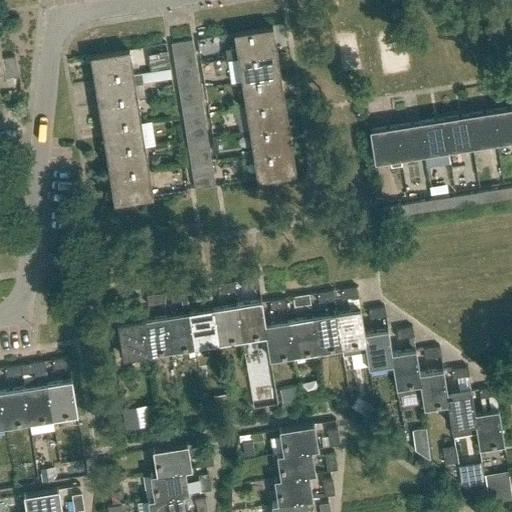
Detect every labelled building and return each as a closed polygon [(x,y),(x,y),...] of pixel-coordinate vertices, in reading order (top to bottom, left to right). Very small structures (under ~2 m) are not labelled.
[(225,49),(227,59),(238,58),(238,57),(276,51),(272,26),(234,32),(236,47),(225,49)] [(173,55),(194,52),(192,40),(171,43),(173,55)] [(2,58),(0,45),(0,69),(4,68),(5,77),(18,75),(15,56),(2,58)] [(95,80),(133,74),(129,49),(91,55),(95,80)] [(169,66),(166,50),(156,52),(158,68),(169,66)] [(242,81),(280,75),(276,51),(238,57),(238,58),(242,81)] [(175,67),(196,64),(194,52),(173,55),(175,67)] [(177,79),(198,76),(196,64),(175,67),(177,79)] [(142,71),(144,81),(171,77),(169,67),(142,71)] [(133,74),(95,80),(99,104),(137,98),(135,84),(143,83),(141,72),(133,74)] [(246,106),(284,99),(280,75),(242,81),(246,106)] [(179,91),(199,88),(198,76),(177,79),(179,91)] [(181,103),(201,100),(199,88),(179,91),(181,103)] [(102,128),(141,122),(137,98),(99,104),(102,128)] [(250,130),(288,124),(284,99),(246,106),(250,130)] [(183,115),(203,112),(201,100),(181,103),(183,115)] [(511,147),(511,105),(491,109),(496,141),(510,138),(511,147)] [(472,144),(496,141),(491,109),(467,112),(472,144)] [(185,127),(205,124),(203,112),(183,115),(185,127)] [(448,148),(472,144),(467,112),(443,116),(448,148)] [(419,120),(424,152),(448,148),(443,116),(419,120)] [(400,156),(423,152),(424,152),(419,120),(395,124),(400,156)] [(106,153),(145,147),(141,122),(102,128),(106,153)] [(187,139),(207,136),(205,124),(185,127),(187,139)] [(253,154),(292,148),(288,124),(250,130),(253,154)] [(400,156),(395,124),(370,128),(375,160),(376,160),(389,158),(391,167),(401,165),(400,156)] [(189,152),(209,148),(207,136),(187,139),(189,152)] [(110,177),(148,171),(145,147),(106,153),(110,177)] [(191,164),(211,160),(209,148),(189,152),(191,164)] [(292,148),(253,154),(257,179),(296,172),(292,148)] [(192,176),(213,172),(211,160),(191,164),(192,176)] [(148,171),(110,177),(114,201),(114,202),(153,196),(152,195),(148,171)] [(213,172),(192,176),(194,188),(215,185),(213,172)] [(481,201),(505,197),(504,188),(480,192),(481,201)] [(457,205),(481,201),(480,192),(456,195),(457,205)] [(433,209),(457,205),(456,195),(432,199),(433,209)] [(409,213),(433,209),(432,199),(407,203),(409,213)] [(385,217),(409,213),(407,203),(383,207),(385,217)] [(240,280),(242,290),(258,287),(257,278),(240,280)] [(218,294),(234,291),(233,281),(216,284),(218,294)] [(194,297),(211,295),(209,285),(193,288),(194,297)] [(340,289),(342,298),(358,296),(356,286),(340,289)] [(171,301),(187,299),(185,289),(169,292),(171,301)] [(317,302),(333,300),(332,290),(316,293),(317,302)] [(147,305),(163,302),(162,293),(145,295),(147,305)] [(293,306),(310,303),(308,294),(291,296),(293,306)] [(123,309),(139,307),(138,296),(121,299),(123,309)] [(269,310),(286,307),(284,298),(268,300),(269,310)] [(264,323),(261,299),(236,303),(242,338),(265,334),(266,334),(264,323)] [(218,341),(242,338),(236,303),(212,307),(218,341)] [(368,309),(369,318),(386,316),(384,306),(368,309)] [(194,345),(218,341),(212,307),(189,311),(194,345)] [(360,308),(335,312),(341,346),(342,355),(366,351),(364,343),(365,343),(363,332),(364,332),(360,310),(360,308)] [(171,349),(194,345),(189,311),(165,314),(171,349)] [(317,350),(341,346),(335,312),(312,315),(317,350)] [(147,353),(171,349),(165,314),(142,318),(147,353)] [(294,354),(317,350),(312,315),(288,319),(294,354)] [(123,357),(147,353),(142,318),(117,322),(123,357)] [(269,358),(294,354),(288,319),(264,323),(266,334),(265,334),(269,358)] [(395,328),(397,338),(413,336),(412,326),(395,328)] [(391,352),(387,328),(364,332),(363,332),(365,343),(364,343),(366,351),(368,366),(392,363),(392,362),(391,352)] [(441,356),(439,346),(424,349),(426,358),(441,356)] [(419,372),(415,348),(391,352),(392,362),(392,363),(397,394),(421,390),(420,382),(419,372)] [(52,367),(69,364),(67,356),(50,359),(52,367)] [(28,371),(45,368),(44,360),(27,363),(28,371)] [(5,375),(22,372),(20,364),(3,366),(5,375)] [(469,376),(467,366),(452,368),(453,378),(469,376)] [(446,392),(447,392),(443,368),(419,372),(420,382),(421,390),(423,406),(447,402),(448,402),(446,392)] [(47,382),(52,417),(77,413),(71,378),(47,382)] [(28,421),(52,417),(47,382),(23,386),(28,421)] [(299,384),(280,387),(282,402),(302,399),(299,384)] [(0,394),(5,424),(28,421),(23,386),(0,389),(0,394)] [(481,398),(496,395),(495,386),(479,388),(481,398)] [(470,388),(447,392),(446,392),(448,402),(447,402),(452,436),(477,432),(475,422),(476,422),(474,411),(471,388),(470,388)] [(369,403),(362,414),(370,420),(377,409),(369,403)] [(152,424),(149,405),(124,409),(127,427),(152,424)] [(476,422),(475,422),(477,432),(479,446),(504,442),(498,407),(474,411),(476,422)] [(311,448),(317,447),(313,422),(279,428),(283,452),(311,448)] [(329,445),(339,444),(336,427),(326,429),(329,445)] [(429,457),(425,427),(411,429),(414,446),(429,457)] [(185,468),(191,467),(187,442),(153,448),(157,472),(185,468)] [(441,446),(444,463),(456,461),(454,444),(441,446)] [(203,466),(212,464),(210,448),(200,450),(203,466)] [(314,472),(311,448),(283,452),(276,453),(280,476),(280,477),(308,472),(308,473),(314,472)] [(327,470),(336,469),(334,452),(324,454),(327,470)] [(51,466),(40,468),(42,481),(53,479),(51,466)] [(189,492),(185,468),(157,472),(150,473),(154,497),(182,493),(189,492)] [(200,490),(210,489),(207,472),(198,474),(200,490)] [(312,496),(308,473),(308,472),(280,477),(280,476),(274,477),(277,501),(277,502),(305,497),(312,496)] [(324,495),(334,493),(331,477),(321,479),(324,495)] [(62,511),(58,487),(24,493),(26,511),(62,511)] [(510,487),(496,489),(498,500),(511,498),(510,487)] [(74,510),(84,509),(81,492),(71,493),(74,510)] [(185,511),(182,493),(154,497),(148,498),(149,511),(185,511)] [(196,511),(207,511),(205,497),(195,499),(196,511)] [(307,511),(305,497),(277,502),(277,501),(271,502),(272,511),(307,511)] [(330,511),(328,502),(319,504),(320,511),(330,511)]
